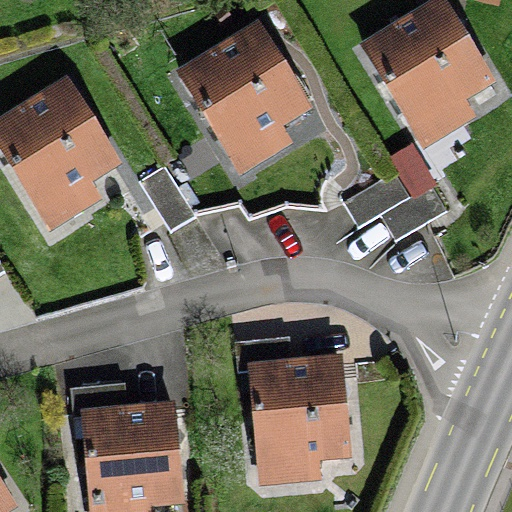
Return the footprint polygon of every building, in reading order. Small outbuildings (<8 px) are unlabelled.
[(431,13),(356,59),(414,152),(452,128),(441,111),(477,88),(431,13)] [(256,31),(181,77),(239,170),(277,147),(266,129),(303,106),(256,31)] [(60,89),(0,126),(0,159),(43,229),(81,205),(70,187),(107,164),(60,89)] [(334,365),(244,371),(253,492),(312,487),(310,461),(341,459),(334,365)] [(163,511),(149,411),(76,422),(89,511),(163,511)]
